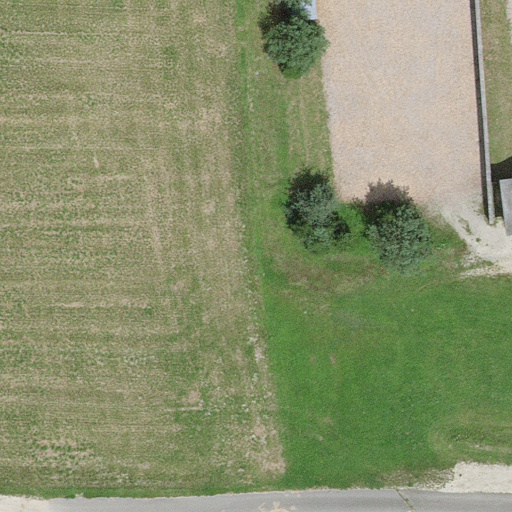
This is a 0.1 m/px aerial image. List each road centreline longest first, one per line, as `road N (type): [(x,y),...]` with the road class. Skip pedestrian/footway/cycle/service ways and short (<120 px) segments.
road 1 (track): [(511,259),(471,251),(336,273),(271,263),(255,209),(242,0)]
road 2 (track): [(511,507),(289,504),(223,511)]
